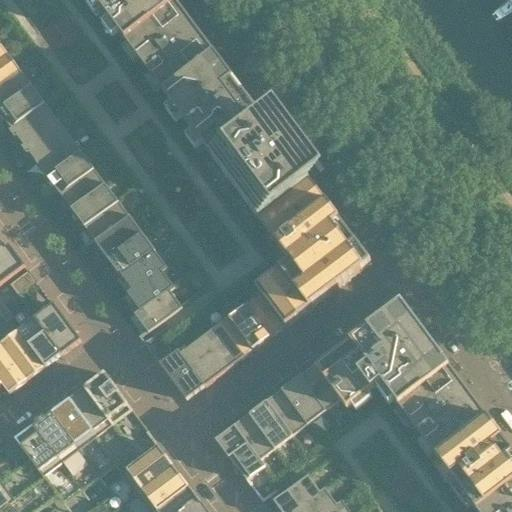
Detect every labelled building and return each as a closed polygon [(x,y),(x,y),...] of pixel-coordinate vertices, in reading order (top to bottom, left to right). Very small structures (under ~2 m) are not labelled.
[(0,0),(0,117),(11,131),(23,148),(35,164),(46,179),(59,195),(71,212),(83,228),(95,245),(108,261),(122,279),(132,293),(127,296),(139,313),(134,316),(148,335),(140,341),(143,345),(160,367),(185,400),(369,263),(308,181),(323,170),(275,105),(259,116),(173,0),(0,0)] [(0,287),(25,269),(9,247),(5,250),(6,251),(0,255),(0,287)] [(28,272),(10,286),(19,298),(37,284),(28,272)] [(54,306),(35,320),(62,357),(63,357),(81,343),(54,306)] [(511,511),(511,453),(402,306),(218,443),(263,504),(264,504),(267,508),(266,509),(269,511),(511,511)] [(6,309),(0,313),(0,317),(5,325),(13,319),(6,309)] [(15,327),(14,327),(45,370),(62,357),(35,320),(19,333),(15,327)] [(14,327),(0,337),(0,345),(28,383),(45,370),(14,327)] [(0,381),(3,386),(2,387),(10,397),(28,383),(0,345),(0,381)] [(124,402),(104,376),(86,390),(105,416),(114,427),(132,413),(124,402)] [(105,416),(86,390),(69,403),(88,429),(97,440),(114,427),(105,416)] [(88,429),(69,403),(62,408),(61,405),(52,412),(54,414),(51,416),(71,442),(79,453),(97,440),(88,429)] [(71,442),(51,416),(45,420),(43,418),(35,424),(37,427),(34,428),(53,454),(62,466),(79,453),(71,442)] [(53,454),(34,428),(16,442),(30,462),(35,468),(44,480),(62,466),(53,454)] [(145,442),(135,449),(138,453),(143,460),(158,449),(159,448),(150,436),(144,441),(145,442)] [(159,450),(158,449),(143,460),(121,477),(136,497),(174,469),(171,466),(168,461),(159,450)] [(0,487),(3,486),(11,479),(9,477),(0,464),(0,487)] [(147,511),(155,511),(188,488),(186,485),(182,480),(174,469),(136,497),(147,511)] [(0,511),(3,510),(15,502),(3,486),(0,487),(0,511)] [(191,511),(201,505),(199,503),(196,500),(188,488),(155,511),(191,511)] [(13,511),(10,507),(16,503),(15,502),(3,510),(0,511),(13,511)]
